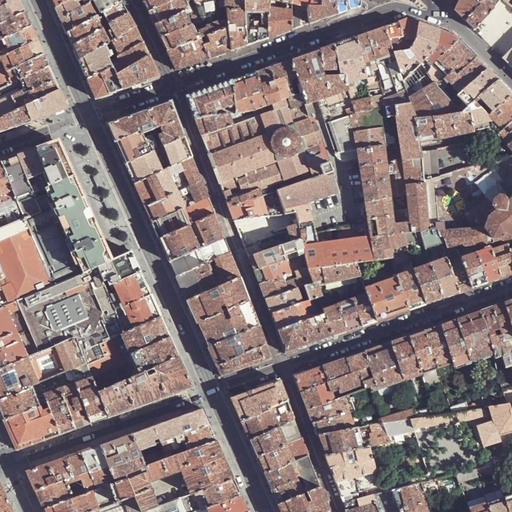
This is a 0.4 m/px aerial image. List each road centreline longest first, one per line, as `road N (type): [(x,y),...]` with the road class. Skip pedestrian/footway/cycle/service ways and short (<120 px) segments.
road 1 (residential): [(171,87),(396,8),(444,15),(451,0)]
road 2 (residential): [(171,87),(282,368)]
road 3 (residential): [(0,467),(282,368)]
road 4 (residential): [(282,368),(511,287)]
road 5 (residential): [(282,368),(339,511)]
